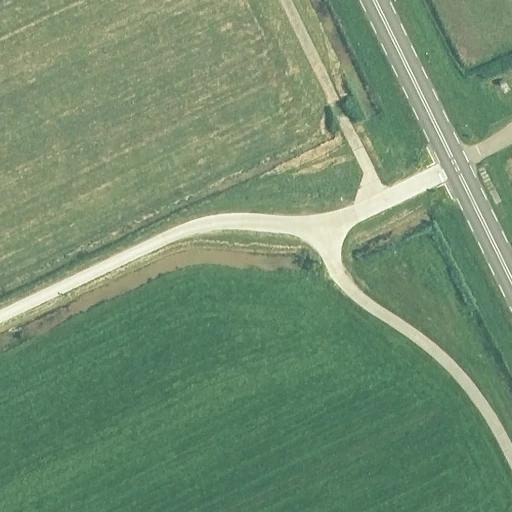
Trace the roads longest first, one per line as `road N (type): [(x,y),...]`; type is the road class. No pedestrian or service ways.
road 1 (unclassified): [(0,317),(183,233),(319,228)]
road 2 (unclassified): [(511,463),(462,379),(346,285),(319,228)]
road 3 (secondary): [(455,167),(374,0)]
road 4 (unclassified): [(319,228),(455,167)]
road 5 (secondary): [(455,167),(511,282)]
